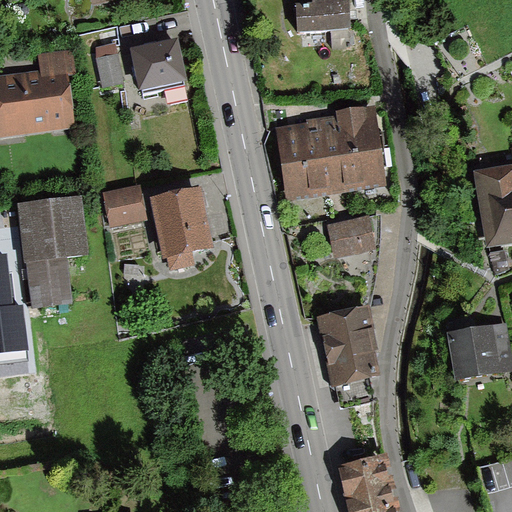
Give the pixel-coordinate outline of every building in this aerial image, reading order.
[(349,0),(313,0),(314,2),(297,3),(299,31),(332,29),(351,28),(349,0)] [(351,28),(332,29),(332,49),(356,48),(355,28),(351,28)] [(178,36),(131,47),(141,90),(144,89),(145,97),(156,95),(155,91),(185,84),(185,82),(188,81),(178,36)] [(115,44),(96,48),(96,57),(103,88),(125,83),(115,44)] [(39,69),(0,74),(0,138),(77,127),(69,75),(76,74),(72,49),(37,54),(39,69)] [(389,185),(376,104),(335,111),(336,115),(307,119),(308,123),(276,128),(287,201),(389,185)] [(488,247),(511,242),(511,165),(475,171),(488,247)] [(212,248),(200,186),(150,196),(161,256),(167,255),(170,270),(195,265),(193,251),(212,248)] [(146,223),(138,188),(101,197),(109,231),(146,223)] [(82,196),(18,203),(24,262),(27,262),(32,307),(72,302),(67,256),(89,253),(82,196)] [(380,258),(378,225),(334,227),(336,261),(380,258)] [(30,350),(23,305),(13,306),(7,254),(0,254),(0,363),(28,360),(27,351),(30,350)] [(353,290),(306,299),(323,382),(370,372),(353,290)] [(511,370),(511,354),(507,323),(448,333),(457,380),(511,370)] [(393,511),(381,452),(338,461),(348,511),(393,511)]
